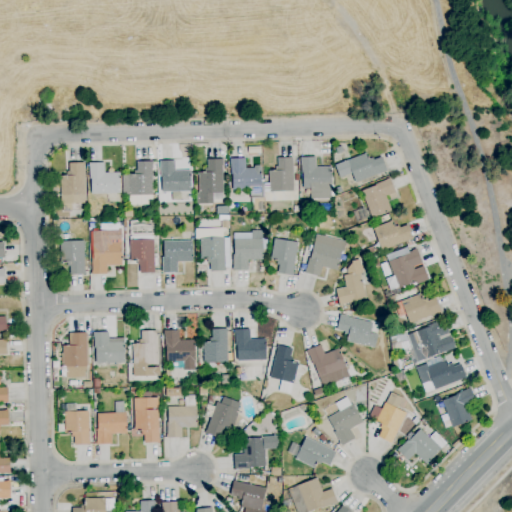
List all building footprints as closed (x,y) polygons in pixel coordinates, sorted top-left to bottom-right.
[(337,154),(335,149),(341,146),(343,152),(337,154)] [(355,183),(352,174),(339,178),(335,168),(335,169),(334,167),(335,167),(334,166),(365,153),(367,156),(368,156),(369,159),(372,158),(373,161),(381,158),(386,171),(355,183)] [(303,189),(303,174),(301,174),(300,161),(300,158),(315,157),(316,167),(331,167),(332,199),(310,199),(309,189),(303,189)] [(269,192),(268,174),(268,171),(275,171),(275,167),(278,167),(277,158),(293,158),(293,162),(292,162),(293,192),(269,192)] [(250,199),(250,190),(232,190),(232,175),(230,175),(230,164),(229,164),(229,159),(245,159),(245,169),(254,169),(254,166),(259,166),(260,169),(261,189),(260,189),(261,199),(250,199)] [(213,204),(197,204),(197,193),(198,193),(198,175),(198,173),(202,173),(201,172),(205,172),(205,168),(207,168),(207,160),(222,160),(222,163),(222,178),(223,193),(212,193),(213,204)] [(162,192),(162,177),(160,177),(160,166),(159,166),(159,161),(174,161),(175,171),(190,171),(191,192),(162,192)] [(152,205),(142,205),(129,205),(129,196),(122,196),(122,176),(127,176),(127,175),(131,175),(131,174),(134,174),(134,171),(137,171),(136,162),(152,162),(152,169),(152,195),(152,205)] [(63,212),(62,204),(60,204),(60,179),(59,179),(59,177),(66,176),(66,172),(69,172),(69,163),(84,163),(84,167),(85,204),(71,204),(72,212),(63,212)] [(91,194),(91,180),(89,180),(89,167),(88,167),(88,163),(104,163),(104,173),(120,173),(120,194),(91,194)] [(371,218),(361,191),(375,185),(386,180),(386,179),(389,178),(395,193),(386,196),(391,210),(371,218)] [(336,196),(333,189),(340,187),(342,193),(336,196)] [(216,215),(216,207),(228,207),(228,215),(216,215)] [(381,251),(372,229),(389,222),(392,220),(393,222),(394,225),(398,224),(399,228),(407,225),(413,239),(409,241),(409,240),(381,251)] [(210,272),(210,264),(207,264),(207,260),(200,260),(200,257),(200,239),(195,239),(195,230),(222,229),(222,238),(224,238),(225,268),(226,272),(223,272),(210,272)] [(91,275),(91,272),(91,259),(93,259),(92,232),(121,231),(122,240),(120,240),(121,243),(122,266),(107,266),(107,275),(91,275)] [(319,277),(304,273),(305,268),(306,269),(308,258),(310,258),(316,234),(346,242),(343,251),(342,251),(336,271),(322,267),(319,277)] [(139,274),(139,265),(137,265),(137,261),(130,261),(129,240),(130,240),(130,237),(153,236),(153,240),(154,255),(157,255),(157,266),(154,266),(155,273),(139,274)] [(232,271),(232,267),(233,267),(232,255),(234,255),(234,240),(263,239),(263,260),(247,261),(247,271),(234,271),(232,271)] [(292,276),(277,274),(279,266),(276,265),(277,262),(270,261),(270,257),(271,257),(274,239),(297,243),(293,273),(292,276)] [(70,275),(69,267),(60,267),(59,242),(84,241),(84,271),(85,271),(85,275),(70,275)] [(162,273),(162,270),(162,257),(163,257),(163,242),(192,241),(192,262),(177,263),(177,273),(162,273)] [(353,251),(348,246),(353,242),(357,247),(353,251)] [(369,255),(367,250),(373,247),(375,252),(369,255)] [(398,289),(388,262),(402,256),(401,255),(412,251),(412,250),(416,249),(422,264),(412,267),(413,270),(423,266),(429,280),(417,285),(416,283),(398,289)] [(339,306),(335,290),(345,287),(343,276),(347,275),(346,270),(352,262),(360,260),(363,271),(362,272),(362,273),(359,274),(365,299),(342,304),(342,305),(339,306)] [(386,298),(383,292),(387,290),(388,293),(390,292),(392,295),(386,298)] [(410,324),(400,302),(417,295),(417,294),(420,293),(423,300),(426,299),(427,301),(435,298),(441,313),(437,314),(437,313),(410,324)] [(374,348),(349,342),(349,343),(346,343),(347,335),(344,335),(344,332),(336,330),(339,315),(343,316),(372,323),(369,334),(372,334),(372,333),(377,335),(374,348)] [(405,334),(406,336),(427,327),(427,326),(443,319),(451,338),(455,345),(454,345),(455,349),(444,353),(444,352),(431,357),(432,360),(415,367),(414,364),(409,353),(410,352),(409,349),(399,351),(398,348),(391,350),(390,338),(395,337),(395,336),(405,334)] [(205,371),(205,364),(203,364),(203,345),(202,345),(202,342),(206,342),(209,342),(209,338),(212,338),(211,329),(227,329),(227,333),(226,333),(227,363),(221,363),(221,366),(216,366),(216,371),(205,371)] [(237,361),(236,345),(235,345),(235,333),(234,333),(234,330),(249,329),(250,340),(265,339),(266,360),(237,361)] [(160,377),(133,377),(132,347),(131,347),(131,344),(138,344),(138,340),(141,340),(141,332),(156,331),(156,365),(147,365),(147,368),(154,368),(154,367),(160,367),(160,377)] [(166,362),(166,347),(164,347),(164,336),(163,336),(163,331),(179,331),(179,341),(194,340),(195,370),(183,371),(183,362),(166,362)] [(96,364),(95,349),(94,349),(93,333),(108,332),(109,342),(124,342),(124,363),(96,364)] [(63,367),(62,349),(62,346),(66,346),(69,346),(69,342),(71,342),(71,334),(86,333),(87,337),(86,337),(87,367),(63,367)] [(293,384),(270,378),(277,349),(276,349),(277,345),(292,349),(290,357),(293,358),(292,361),(295,362),(295,363),(299,364),(298,366),(293,384)] [(323,388),(313,365),(312,365),(306,351),(320,345),(324,355),(338,349),(341,355),(340,355),(349,377),(323,388)] [(434,391),(431,381),(422,384),(415,368),(426,364),(425,363),(429,361),(431,366),(443,361),(443,360),(445,359),(448,366),(452,365),(453,367),(460,364),(466,379),(463,380),(462,379),(434,391)] [(394,371),(392,362),(397,361),(398,362),(399,362),(401,369),(399,370),(400,370),(394,371)] [(398,383),(394,374),(402,371),(406,380),(398,383)] [(221,384),(221,376),(233,375),(233,384),(221,384)] [(289,394),(291,384),(279,382),(277,391),(289,394)] [(4,404),(4,403),(0,403),(0,388),(7,388),(8,404),(4,404)] [(166,397),(165,389),(180,388),(180,397),(166,397)] [(452,428),(442,401),(456,396),(455,394),(470,388),(475,403),(466,406),(472,421),(452,428)] [(144,443),(144,435),(142,435),(142,432),(141,432),(141,431),(134,431),(133,399),(141,399),(141,392),(150,392),(150,398),(158,398),(158,408),(146,409),(145,409),(145,410),(146,410),(146,411),(158,410),(159,440),(159,443),(144,443)] [(391,445),(377,437),(381,430),(379,429),(381,425),(378,424),(378,423),(375,422),(384,403),(385,403),(391,392),(402,398),(397,409),(406,414),(393,441),(391,445)] [(166,439),(166,435),(167,435),(166,422),(168,422),(168,407),(184,407),(184,396),(195,395),(195,406),(196,406),(197,428),(182,428),(182,438),(166,439)] [(228,443),(206,434),(205,434),(204,434),(205,430),(206,431),(216,402),(220,404),(223,397),(240,404),(237,410),(239,411),(233,427),(228,443)] [(341,447),(339,442),(333,433),(335,432),(327,418),(339,411),(335,404),(346,397),(351,405),(352,404),(363,422),(350,430),(355,439),(341,447)] [(96,445),(96,441),(96,429),(97,429),(97,414),(115,413),(114,401),(124,401),(124,402),(124,413),(126,413),(126,434),(111,435),(111,445),(96,445)] [(0,411),(4,411),(4,410),(8,410),(8,426),(0,426),(0,411)] [(74,446),(74,437),(72,437),(71,434),(64,434),(64,412),(88,412),(89,442),(89,445),(74,446)] [(426,465),(415,454),(407,461),(397,450),(400,447),(408,440),(409,440),(420,429),(429,438),(435,432),(447,444),(426,465)] [(234,470),(233,455),(243,455),(242,439),(262,438),(262,437),(277,436),(278,449),(264,450),(265,467),(250,468),(250,469),(234,470)] [(313,469),(294,459),(296,457),(287,452),(292,443),(301,447),(305,438),(335,453),(329,466),(322,462),(321,465),(317,463),(316,466),(315,466),(313,469)] [(0,473),(0,459),(9,459),(10,473),(0,473)] [(310,511),(307,511),(297,486),(316,478),(322,493),(331,489),(337,503),(322,509),(322,508),(310,511)] [(0,482),(6,482),(6,481),(10,481),(10,499),(0,499),(0,482)] [(243,511),(244,508),(242,508),(240,508),(241,504),(240,504),(241,501),(237,500),(238,498),(229,496),(233,481),(266,488),(263,501),(269,502),(271,509),(269,511),(243,511)] [(71,511),(71,508),(80,508),(80,505),(84,505),(84,502),(84,498),(88,498),(88,499),(105,498),(105,499),(114,499),(115,511),(105,511),(71,511)] [(140,511),(139,501),(155,501),(155,504),(154,504),(154,511),(140,511)] [(162,511),(162,502),(177,502),(178,511),(180,511),(162,511)]
